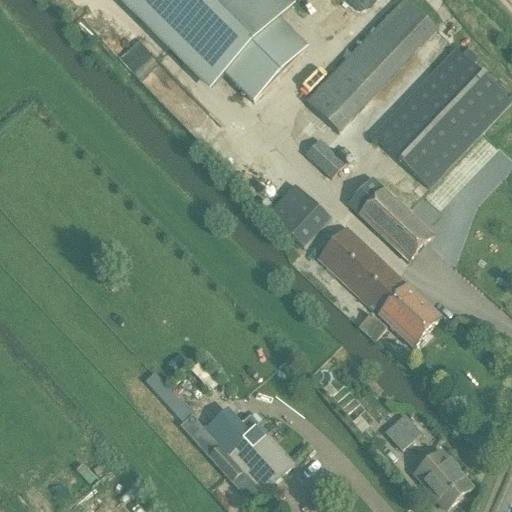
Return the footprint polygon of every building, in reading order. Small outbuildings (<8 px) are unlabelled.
[(295,6),(288,0),(117,0),(210,92),(226,80),(253,106),(308,50),(280,22),(295,6)] [(340,137),(439,34),(404,2),(306,105),(340,137)] [(511,104),(455,51),(372,138),(430,192),(511,105),(511,104)] [(331,183),(346,167),(320,144),(305,159),(331,183)] [(408,264),(433,238),(373,182),(348,209),(408,264)] [(305,252),(332,224),(295,189),(269,218),(305,252)] [(406,288),(407,288),(346,231),(317,263),(377,319),(378,318),(413,351),(441,320),(406,288)] [(375,346),(387,332),(371,317),(358,331),(375,346)] [(190,416),(160,384),(153,377),(147,383),(153,390),(184,422),(190,416)] [(231,416),(209,435),(221,449),(224,454),(228,458),(244,476),(261,495),(263,497),(295,468),(295,467),(259,428),(250,419),(241,427),(231,416)] [(192,419),(181,429),(209,460),(232,486),(244,476),(228,458),(224,454),(221,449),(209,435),(208,436),(192,419)] [(385,435),(385,436),(402,455),(422,439),(404,419),(385,435)] [(445,511),(448,511),(473,491),(441,455),(415,477),(445,511)]
